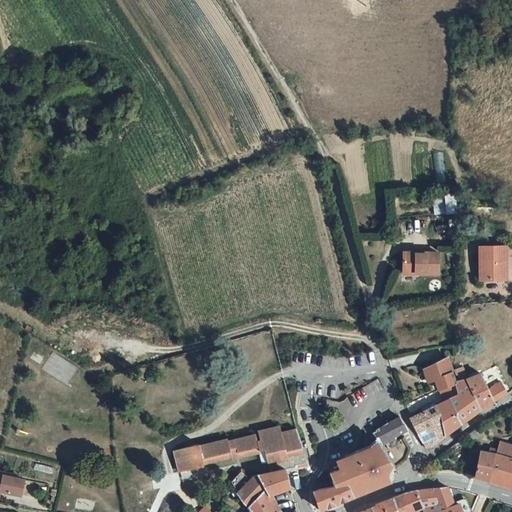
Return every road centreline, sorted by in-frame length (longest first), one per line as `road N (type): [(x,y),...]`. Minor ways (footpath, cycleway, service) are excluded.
road 1 (track): [(376,337),(327,155),(231,0)]
road 2 (residential): [(309,511),(303,490),(324,446),(311,406),(313,375)]
